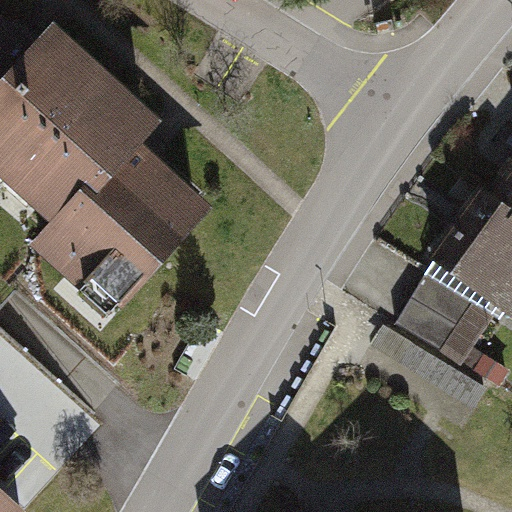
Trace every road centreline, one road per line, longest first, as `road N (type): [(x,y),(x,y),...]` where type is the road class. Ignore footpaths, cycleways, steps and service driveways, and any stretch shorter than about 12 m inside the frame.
road 1 (residential): [(165,511),(393,111)]
road 2 (residential): [(199,0),(393,111)]
road 3 (unknown): [(166,510),(0,370)]
road 4 (residential): [(393,111),(504,0)]
